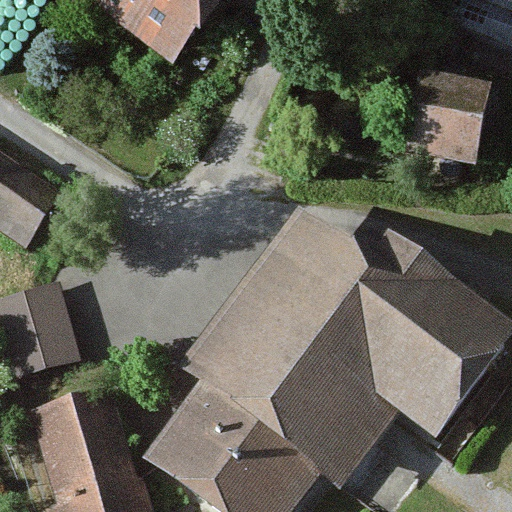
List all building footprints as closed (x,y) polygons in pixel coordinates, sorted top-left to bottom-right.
[(61,0),(150,72),(208,0),(61,0)] [(511,28),(511,0),(452,0),(450,10),(511,28)] [(414,70),(487,85),(492,60),(420,45),(414,70)] [(487,108),(407,87),(388,162),(467,183),(487,108)] [(0,229),(24,246),(61,192),(0,150),(0,229)] [(409,461),(486,356),(286,211),(118,441),(214,511),(281,511),(350,418),(409,461)] [(0,386),(64,367),(42,293),(0,305),(0,386)] [(59,511),(141,511),(107,391),(31,412),(59,511)]
